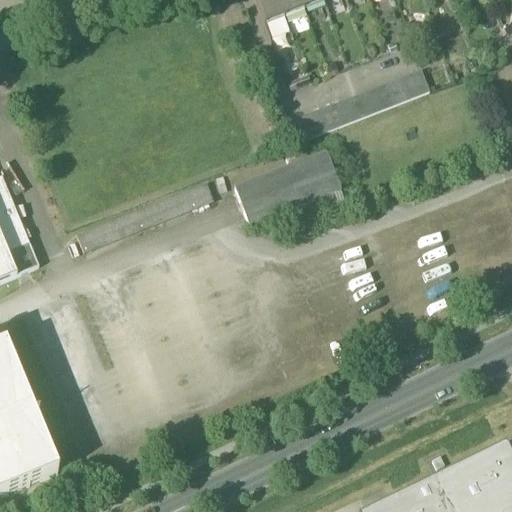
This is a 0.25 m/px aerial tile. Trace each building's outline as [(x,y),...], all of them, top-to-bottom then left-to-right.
[(253,0),(264,27),(284,19),(276,0),(253,0)] [(276,0),(284,19),(304,12),(299,0),(276,0)] [(299,0),(304,12),(324,4),(322,0),(299,0)] [(420,75),(409,79),(417,101),(429,96),(420,75)] [(406,105),(417,101),(409,79),(398,84),(406,105)] [(395,109),(406,105),(398,84),(387,88),(395,109)] [(384,114),(395,109),(387,88),(376,92),(384,114)] [(374,118),(384,114),(376,92),(365,96),(374,118)] [(363,122),(374,118),(365,96),(355,100),(363,122)] [(352,126),(363,122),(355,100),(344,105),(352,126)] [(341,130),(352,126),(344,105),(333,109),(341,130)] [(330,134),(341,130),(333,109),(322,113),(330,134)] [(320,139),(330,134),(322,113),(311,117),(320,139)] [(309,143),(320,139),(311,117),(300,121),(309,143)] [(297,147),(309,143),(300,121),(289,126),(297,147)] [(248,231),(295,212),(334,197),(339,195),(325,158),(233,193),(248,231)] [(0,287),(38,272),(1,182),(0,182),(0,287)] [(75,240),(83,259),(213,207),(206,188),(75,240)] [(339,210),(334,197),(295,212),(300,225),(339,210)] [(0,501),(57,478),(4,350),(0,351),(0,501)] [(511,511),(511,464),(505,449),(373,511),(511,511)]
